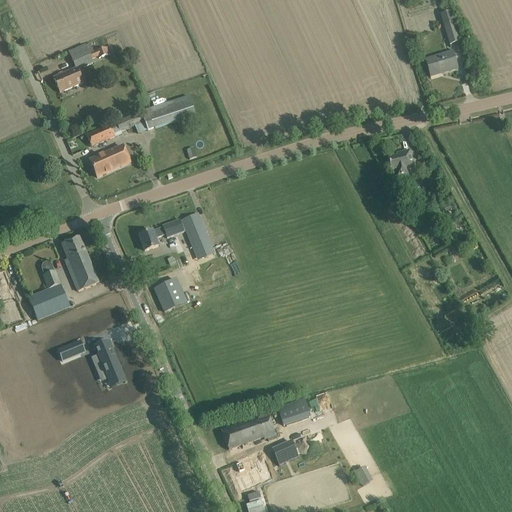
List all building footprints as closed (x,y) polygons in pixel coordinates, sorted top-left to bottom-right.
[(450,12),(440,15),(443,25),(448,46),(459,43),(453,22),(450,12)] [(85,45),(68,52),(71,60),(74,66),(90,60),(97,57),(98,59),(111,54),(108,48),(94,53),(90,44),(85,46),(85,45)] [(452,53),(425,61),(427,68),(430,78),(457,70),(454,60),(452,53)] [(76,69),(53,79),(59,93),(69,89),(82,83),(76,69)] [(112,70),(104,74),(109,84),(117,80),(112,70)] [(141,111),(139,112),(143,122),(147,131),(195,116),(189,97),(141,111)] [(139,112),(115,123),(119,132),(134,126),(139,124),(143,122),(139,112)] [(115,123),(87,136),(92,148),(120,135),(119,132),(115,123)] [(122,147),(89,162),(97,178),(130,164),(122,147)] [(188,159),(195,157),(192,150),(186,152),(188,159)] [(396,157),(387,159),(389,169),(390,172),(394,171),(396,179),(409,176),(408,171),(414,169),(412,163),(410,153),(404,155),(403,153),(395,155),(396,157)] [(41,163),(31,168),(37,181),(47,177),(41,163)] [(409,181),(400,184),(404,196),(413,194),(409,181)] [(163,228),(138,237),(144,252),(159,247),(156,239),(165,236),(166,239),(167,240),(184,234),(183,233),(185,232),(191,249),(197,262),(214,255),(198,215),(179,222),(179,221),(162,227),(163,228)] [(219,215),(207,220),(213,236),(225,232),(219,215)] [(79,238),(61,245),(68,260),(65,261),(78,292),(81,291),(98,284),(79,238)] [(181,257),(174,260),(177,267),(185,264),(181,257)] [(42,265),(41,267),(41,270),(44,276),(43,276),(48,291),(60,286),(55,272),(54,272),(52,266),(50,264),(47,262),(44,263),(42,265)] [(0,302),(9,299),(1,276),(0,275),(0,302)] [(176,280),(154,289),(165,313),(186,303),(176,280)] [(48,291),(28,298),(38,322),(69,308),(60,286),(48,291)] [(81,342),(59,351),(63,362),(85,352),(81,342)] [(112,350),(108,342),(94,347),(98,355),(90,358),(95,369),(102,366),(111,385),(122,380),(124,379),(114,356),(113,356),(110,351),(112,350)] [(304,401),(279,410),(285,426),(310,417),(304,401)] [(230,427),(220,431),(229,451),(238,447),(263,437),(265,441),(277,436),(274,430),(268,414),(267,412),(230,427)] [(292,443),(273,452),(279,466),(298,458),(292,443)] [(253,458),(236,466),(245,487),(263,480),(253,458)] [(362,467),(354,471),(360,485),(370,481),(366,472),(364,473),(362,467)]
